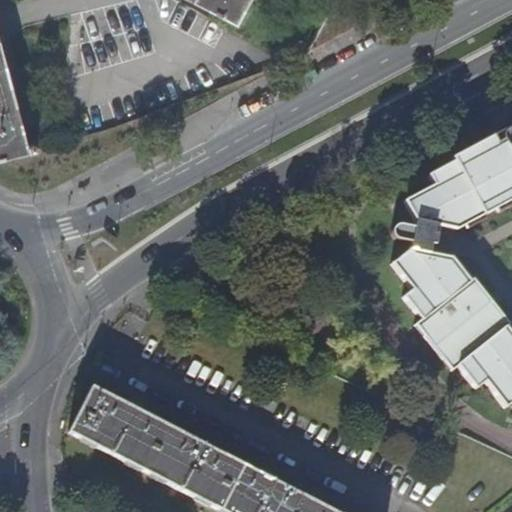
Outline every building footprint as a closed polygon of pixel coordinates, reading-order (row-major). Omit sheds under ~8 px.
[(191,0),(191,1),(235,24),(248,0),(191,0)] [(0,51),(0,158),(33,149),(32,144),(25,145),(0,51)] [(388,240),(389,242),(391,243),(393,245),(409,247),(407,255),(405,254),(404,256),(388,269),(393,276),(409,295),(400,302),(418,324),(413,329),(414,331),(435,314),(470,357),(449,374),(450,376),(456,371),(474,393),(483,387),(503,412),(511,404),(511,135),(509,134),(506,134),(503,135),(502,137),(500,139),(500,141),(501,145),(494,148),(490,141),(475,149),(476,153),(445,170),(425,180),(430,190),(402,206),(413,226),(412,230),(412,231),(411,232),(396,229),(393,230),(391,231),(389,233),(388,235),(388,237),(388,240)] [(435,314),(414,331),(417,335),(449,374),(470,357),(435,314)] [(90,390),(68,433),(68,434),(219,511),(338,511),(337,511),(336,511),(327,511),(275,485),(277,480),(268,476),(266,480),(205,449),(207,445),(198,440),(196,444),(136,413),(137,409),(129,404),(126,408),(90,390)] [(466,511),(457,496),(434,510),(435,511),(466,511)]
